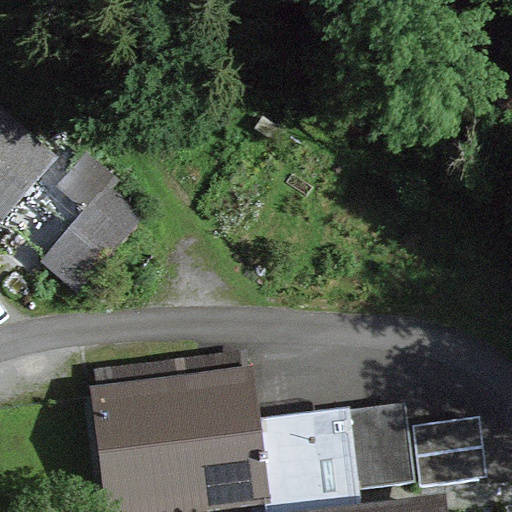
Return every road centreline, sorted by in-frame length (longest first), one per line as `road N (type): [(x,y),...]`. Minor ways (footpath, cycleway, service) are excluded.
road 1 (residential): [(511,391),(435,345),(286,328),(106,332),(27,341),(0,353)]
road 2 (track): [(511,281),(314,96),(165,0)]
